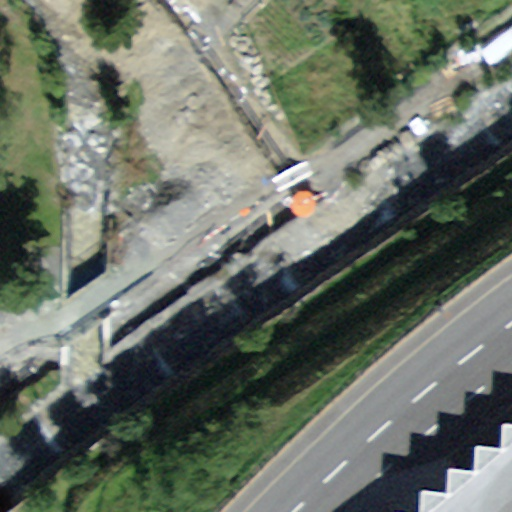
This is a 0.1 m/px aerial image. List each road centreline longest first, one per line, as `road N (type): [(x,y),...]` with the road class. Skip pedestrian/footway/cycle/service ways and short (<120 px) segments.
road 1 (track): [(511,22),(315,181),(162,260),(0,365)]
road 2 (tertiary): [(511,327),(422,394),(291,511)]
